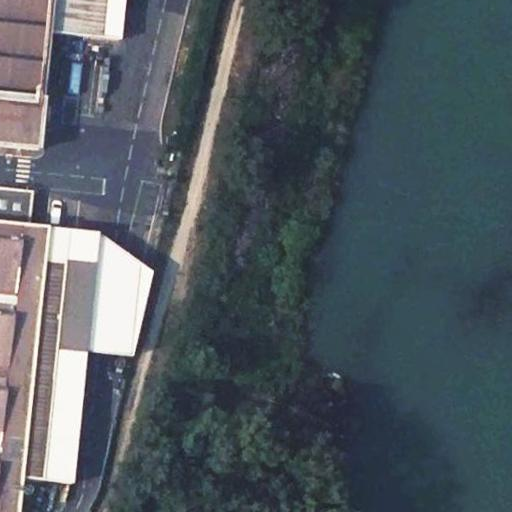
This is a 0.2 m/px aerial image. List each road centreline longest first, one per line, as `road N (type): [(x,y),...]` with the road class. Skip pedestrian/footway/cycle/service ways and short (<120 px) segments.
road 1 (track): [(161,302),(236,0)]
road 2 (unknown): [(187,196),(0,171)]
